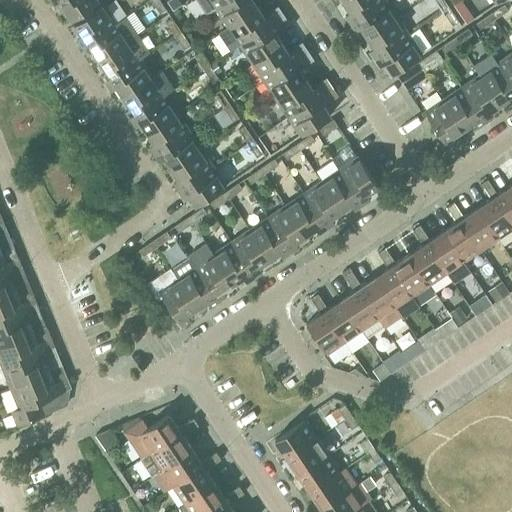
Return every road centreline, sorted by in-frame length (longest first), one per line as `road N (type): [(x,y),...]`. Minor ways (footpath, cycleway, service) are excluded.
road 1 (residential): [(49,287),(171,206),(31,0)]
road 2 (residential): [(179,363),(429,192)]
road 3 (residential): [(429,192),(302,0)]
road 4 (residential): [(277,511),(179,363)]
road 5 (residential): [(0,163),(49,287)]
road 6 (residential): [(49,287),(102,404)]
